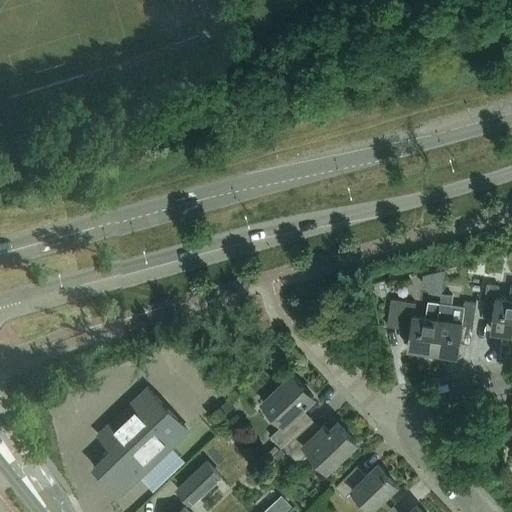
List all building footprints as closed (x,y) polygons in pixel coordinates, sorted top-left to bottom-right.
[(511,281),(511,282),(509,298),(497,296),(498,284),(486,282),(482,315),(493,316),(491,330),(511,332),(511,281)] [(432,353),(440,301),(415,298),(415,302),(391,298),(387,326),(399,327),(399,332),(410,334),(408,347),(432,351),(431,353),(432,353)] [(463,305),(440,301),(432,353),(433,353),(433,351),(457,354),(459,341),(470,343),(476,302),(464,301),(463,305)] [(270,435),(281,447),(283,445),(282,445),(305,422),(296,412),(313,396),(291,372),(262,400),(271,409),(268,412),(281,425),(270,435)] [(99,434),(138,475),(187,429),(148,387),(99,434)] [(328,428),(324,423),(314,432),(305,422),(282,445),(283,445),(297,461),(309,450),(327,468),(356,441),(337,420),(328,428)] [(192,501),(222,474),(208,459),(178,487),(192,501)] [(396,484),(377,463),(365,474),(357,464),(335,485),(344,495),(353,487),(371,507),(396,484)]
